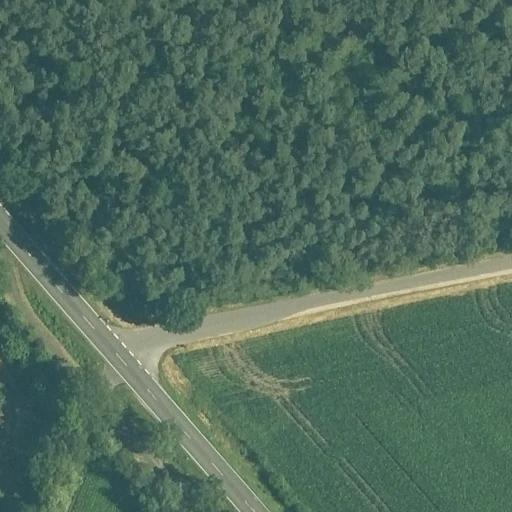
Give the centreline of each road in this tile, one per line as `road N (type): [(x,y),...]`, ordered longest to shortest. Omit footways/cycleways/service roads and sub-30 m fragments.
road 1 (residential): [(121,363),(153,343),(511,271)]
road 2 (secondary): [(248,511),(121,363)]
road 3 (secondary): [(121,363),(0,224)]
